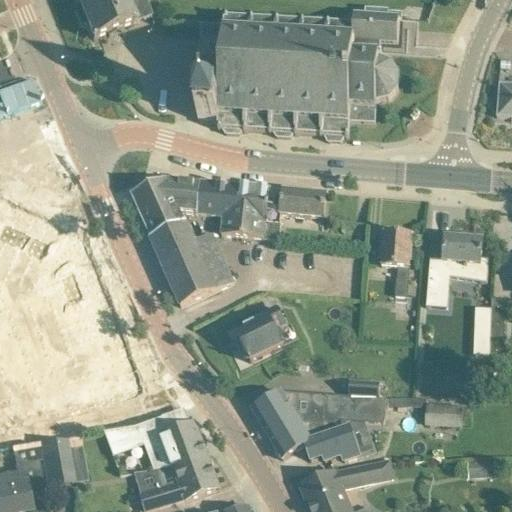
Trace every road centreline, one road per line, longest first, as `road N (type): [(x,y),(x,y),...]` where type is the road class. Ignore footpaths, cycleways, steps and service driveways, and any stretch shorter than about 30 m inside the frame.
road 1 (tertiary): [(272,491),(161,333),(77,145)]
road 2 (tertiary): [(341,167),(134,139),(77,145)]
road 3 (residential): [(450,177),(461,98),(499,0)]
